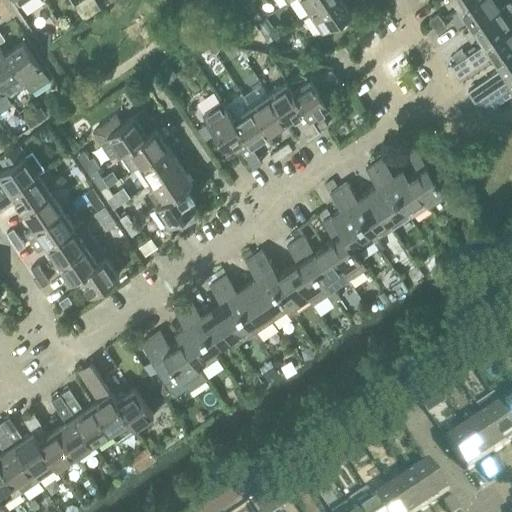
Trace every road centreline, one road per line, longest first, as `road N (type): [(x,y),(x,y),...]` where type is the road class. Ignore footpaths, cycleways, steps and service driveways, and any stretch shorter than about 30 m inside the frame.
road 1 (residential): [(65,352),(254,227)]
road 2 (residential): [(254,227),(393,116)]
road 3 (residential): [(254,227),(150,85)]
road 4 (residential): [(393,116),(453,77),(408,14)]
road 5 (residential): [(408,14),(351,47),(393,116)]
